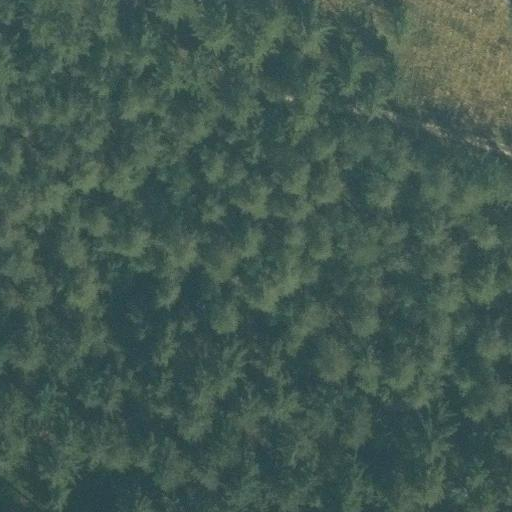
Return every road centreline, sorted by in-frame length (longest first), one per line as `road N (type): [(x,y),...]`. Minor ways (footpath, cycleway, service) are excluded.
road 1 (track): [(208,82),(281,511)]
road 2 (track): [(193,0),(208,82),(314,91),(511,160)]
